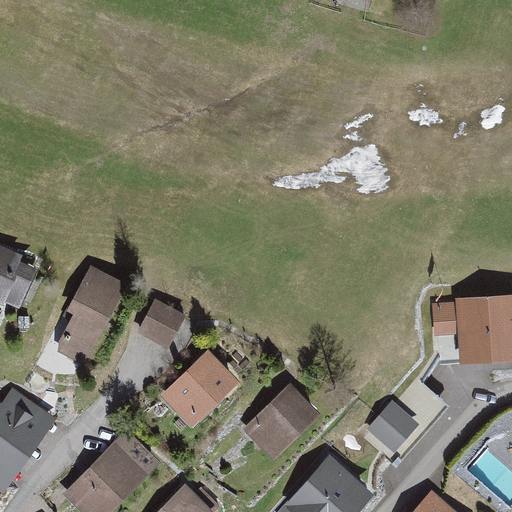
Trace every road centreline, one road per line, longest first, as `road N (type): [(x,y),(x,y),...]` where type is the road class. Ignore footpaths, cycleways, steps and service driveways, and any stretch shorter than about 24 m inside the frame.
road 1 (residential): [(17,511),(149,346)]
road 2 (residential): [(511,390),(475,416),(390,511)]
